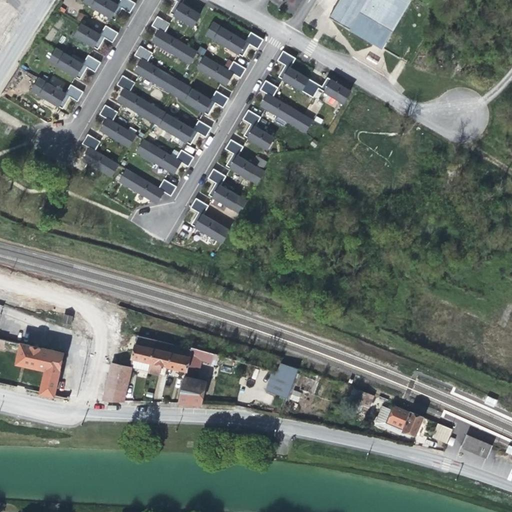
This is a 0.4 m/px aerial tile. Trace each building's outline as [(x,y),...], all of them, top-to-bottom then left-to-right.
[(106,0),(89,0),(87,5),(113,20),(115,17),(119,20),(121,17),(124,11),(132,16),(138,6),(127,0),(124,0),(120,8),(106,0)] [(180,0),(175,9),(179,11),(185,2),(181,0),(180,0)] [(346,0),(334,20),(354,32),(381,47),(404,10),(389,1),(387,4),(380,0),(346,0)] [(0,21),(5,25),(13,14),(5,7),(0,2),(0,21)] [(179,11),(178,14),(196,25),(203,13),(185,2),(179,11)] [(155,24),(163,29),(168,32),(173,22),(161,15),(155,24)] [(214,39),(221,27),(214,23),(207,35),(214,39)] [(84,27),(77,39),(96,50),(97,47),(102,50),(104,46),(107,41),(115,45),(121,36),(108,28),(102,37),(84,27)] [(245,42),(221,27),(214,39),(239,54),(240,51),(245,53),(246,51),(250,44),(245,42)] [(158,38),(163,40),(168,32),(163,29),(159,36),(158,38)] [(200,50),(168,32),(163,40),(161,44),(192,62),(200,50)] [(245,42),(250,44),(258,49),(263,40),(251,32),(245,42)] [(136,55),(144,60),(149,63),(155,54),(142,46),(136,55)] [(59,52),(52,64),(79,79),(80,77),(84,79),(86,78),(90,70),(98,75),(103,65),(91,58),(85,67),(59,52)] [(286,81),(316,99),(322,90),(347,104),(354,93),(345,87),(331,79),(325,88),(293,69),(299,60),(286,53),(281,62),(289,67),(285,73),(283,76),(288,79),(286,81)] [(368,55),(366,58),(378,65),(380,61),(368,55)] [(230,79),(233,74),(228,71),(205,58),(198,69),(222,83),(224,81),(228,83),(230,79)] [(139,69),(144,72),(149,63),(144,60),(141,66),(139,69)] [(228,71),(233,74),(241,79),(247,69),(234,62),(228,71)] [(142,75),(173,94),(181,82),(149,63),(144,72),(142,75)] [(126,89),(131,92),(137,82),(124,75),(118,84),(126,89)] [(42,82),(35,93),(61,109),(63,106),(67,109),(70,103),(72,100),(80,104),(86,95),(73,87),(68,97),(42,82)] [(173,94),(186,101),(193,89),(181,82),(173,94)] [(269,111),(308,134),(315,122),(276,99),(281,90),(269,82),(263,92),(271,97),(267,103),(266,106),(270,108),(269,111)] [(121,98),(126,101),(131,92),(126,89),(123,94),(121,98)] [(212,101),(193,89),(186,101),(206,113),(207,110),(212,113),(213,111),(217,104),(212,101)] [(212,101),(217,104),(225,108),(230,99),(218,91),(212,101)] [(124,104),(156,123),(163,111),(131,92),(126,101),(124,104)] [(102,112),(110,117),(115,120),(120,111),(108,103),(102,112)] [(199,133),(194,130),(163,111),(156,123),(188,142),(190,139),(194,142),(196,138),(199,133)] [(251,141),(270,152),(277,139),(259,129),(264,120),(251,112),(246,122),(254,127),(251,131),(249,136),(253,138),(251,141)] [(106,123),(104,126),(109,129),(115,120),(110,117),(106,123)] [(107,132),(130,146),(137,134),(115,120),(109,129),(107,132)] [(194,130),(199,133),(207,137),(213,128),(200,120),(194,130)] [(92,147),(97,149),(103,140),(90,133),(85,142),(92,147)] [(176,170),(181,162),(176,159),(144,141),(137,153),(169,171),(171,169),(175,171),(176,170)] [(234,170),(260,186),(267,174),(241,158),(246,149),(234,142),(228,151),(236,156),(232,163),(231,165),(235,168),(234,170)] [(120,164),(97,149),(92,147),(88,154),(87,156),(91,158),(89,161),(113,175),(120,164)] [(176,159),(181,162),(189,167),(194,157),(182,150),(176,159)] [(161,197),(164,192),(159,189),(127,170),(120,182),(153,201),(154,198),(158,201),(161,197)] [(216,200),(243,215),(250,203),(224,187),(229,178),(217,171),(211,181),(219,185),(215,193),(214,194),(218,197),(216,200)] [(159,189),(164,192),(172,197),(177,187),(165,180),(159,189)] [(199,229),(226,245),(233,233),(207,217),(212,208),(199,201),(194,210),(202,215),(199,220),(197,224),(201,226),(199,229)] [(74,317),(66,315),(64,323),(72,325),(74,317)] [(0,345),(9,348),(11,340),(0,337),(0,345)] [(137,345),(134,359),(153,363),(157,343),(153,342),(151,348),(140,346),(142,341),(138,340),(137,345)] [(157,343),(153,363),(151,372),(161,375),(164,365),(167,366),(170,366),(173,351),(170,350),(169,352),(160,351),(161,344),(157,343)] [(46,386),(44,393),(57,396),(67,353),(24,344),(22,352),(18,351),(16,358),(20,359),(19,363),(49,370),(46,386)] [(215,359),(221,360),(222,357),(193,349),(192,352),(192,353),(189,365),(195,366),(197,360),(214,364),(215,359)] [(170,366),(170,367),(180,370),(188,372),(189,365),(192,353),(188,353),(186,357),(176,355),(177,352),(173,351),(170,366)] [(151,372),(153,363),(134,359),(133,362),(132,367),(137,369),(151,372)] [(277,373),(270,393),(291,400),(301,370),(283,364),(280,374),(277,373)] [(127,402),(132,367),(118,365),(113,365),(108,402),(127,402)] [(160,375),(156,397),(161,399),(166,376),(160,375)] [(204,406),(210,383),(199,381),(187,378),(182,405),(204,406)] [(457,390),(458,388),(459,385),(449,381),(448,383),(447,386),(457,390)] [(30,390),(44,393),(46,386),(32,383),(30,390)] [(361,400),(357,410),(369,415),(374,405),(361,400)] [(385,409),(378,426),(403,436),(406,430),(412,416),(397,410),(396,413),(385,409)] [(436,413),(434,418),(443,422),(445,418),(436,413)] [(413,416),(412,416),(406,430),(407,431),(406,432),(418,437),(425,419),(413,415),(413,416)] [(440,427),(434,441),(448,448),(454,434),(440,427)] [(511,450),(461,430),(455,445),(462,448),(468,433),(511,450)] [(469,437),(464,448),(489,458),(493,447),(469,437)]
